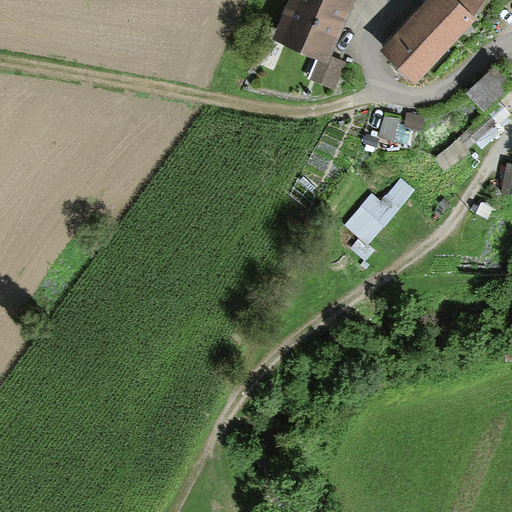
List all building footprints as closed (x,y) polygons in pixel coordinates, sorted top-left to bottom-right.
[(290,0),(278,30),(324,50),(314,74),(333,83),(343,59),(326,51),(348,0),(290,0)] [(420,0),(382,40),(416,72),(476,8),(473,5),(476,0),(420,0)] [(511,78),(494,61),(469,86),(486,103),(511,78)] [(381,115),(380,136),(400,137),(401,116),(381,115)] [(485,147),(501,132),(491,120),(474,136),(485,147)] [(446,170),(473,152),(464,139),(437,157),(446,170)] [(339,228),(361,245),(391,207),(370,190),(339,228)]
